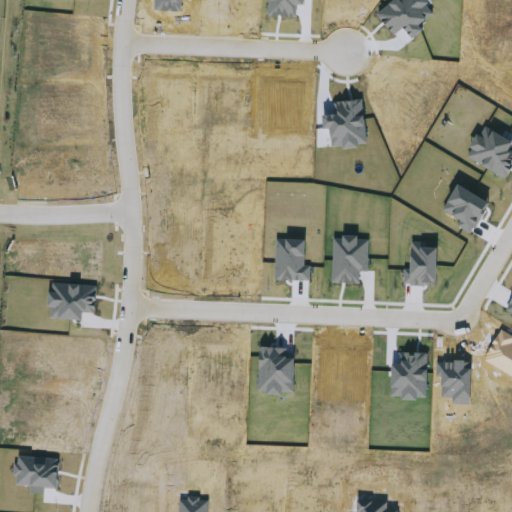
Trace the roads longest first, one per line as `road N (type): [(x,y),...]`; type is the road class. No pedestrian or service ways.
road 1 (residential): [(0,208),(131,204),(125,0)]
road 2 (residential): [(132,301),(462,314)]
road 3 (residential): [(131,204),(132,301),(87,511)]
road 4 (residential): [(124,37),(345,45)]
